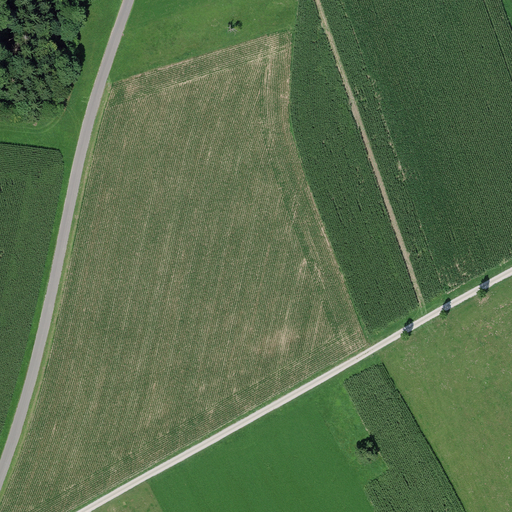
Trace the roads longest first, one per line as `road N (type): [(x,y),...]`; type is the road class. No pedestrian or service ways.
road 1 (unclassified): [(128,0),(87,127),(46,321),(0,478)]
road 2 (track): [(83,511),(511,272)]
